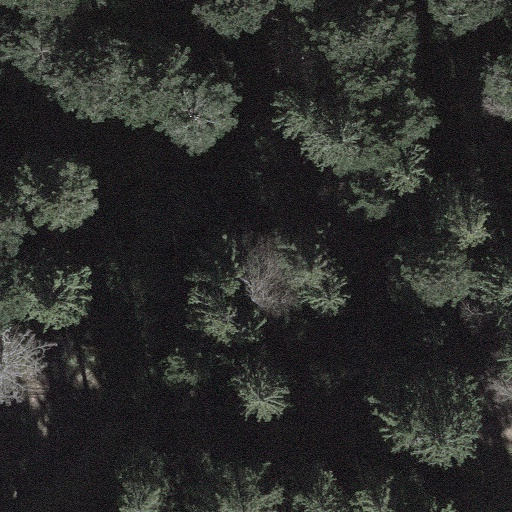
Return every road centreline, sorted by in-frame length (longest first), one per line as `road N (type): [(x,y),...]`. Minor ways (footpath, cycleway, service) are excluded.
road 1 (track): [(511,454),(186,397),(0,400)]
road 2 (track): [(0,492),(34,471),(86,401)]
